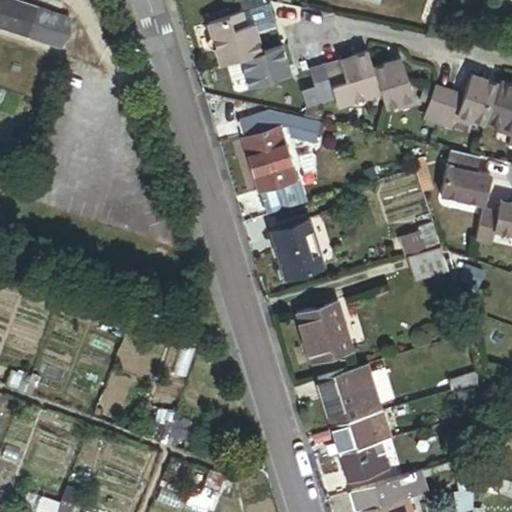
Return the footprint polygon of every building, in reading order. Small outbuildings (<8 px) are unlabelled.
[(63,18),(6,0),(0,0),(0,30),(53,48),(63,18)] [(263,6),(241,13),(246,27),(251,26),(268,20),(263,6)] [(206,24),(211,38),(246,27),(241,13),(206,24)] [(249,38),(254,36),(251,26),(246,27),(249,38)] [(211,38),(220,67),(226,65),(238,61),(260,54),(254,36),(249,38),(246,27),(211,38)] [(289,76),(280,48),(260,54),(238,61),(244,80),(247,89),(289,76)] [(371,68),(366,53),(344,60),(346,67),(339,69),(349,104),(379,94),(371,68)] [(344,60),(337,63),(339,69),(346,67),(344,60)] [(244,80),(238,61),(226,65),(232,84),(244,80)] [(379,94),(384,109),(411,101),(400,64),(392,67),(390,62),(371,68),(379,94)] [(322,67),(307,71),(314,91),(301,94),(306,112),(303,118),(318,121),(321,106),(332,102),(324,74),(322,67)] [(349,104),(339,69),(324,74),(332,102),(334,108),(349,104)] [(469,122),(482,127),(483,123),(497,86),(471,77),(469,82),(463,97),(456,117),(469,122)] [(511,87),(499,82),(497,86),(483,123),(510,133),(511,126),(511,87)] [(421,120),(435,125),(448,91),(434,86),(431,93),(427,106),(421,120)] [(427,106),(431,93),(422,90),(417,102),(427,106)] [(448,91),(435,125),(450,131),(456,117),(463,97),(448,91)] [(278,127),(273,112),(266,110),(236,119),(242,138),(278,127)] [(321,123),(273,112),(278,127),(286,125),(289,136),(317,144),(321,123)] [(456,117),(450,131),(464,136),(469,122),(456,117)] [(294,180),(278,127),(242,138),(258,191),(294,180)] [(482,161),(451,152),(440,192),(485,205),(492,180),(480,177),(481,172),(479,172),(482,161)] [(424,159),(412,162),(421,194),(433,190),(424,159)] [(366,168),(370,178),(380,174),(377,164),(366,168)] [(511,203),(499,201),(498,206),(509,209),(511,203)] [(498,206),(497,213),(483,210),(476,239),(490,243),(493,231),(511,235),(511,203),(509,209),(498,206)] [(305,218),(269,229),(281,269),(284,278),(320,267),(305,218)] [(437,244),(430,221),(421,223),(426,239),(429,249),(438,247),(437,244)] [(429,249),(426,239),(412,243),(416,254),(429,249)] [(444,268),(438,247),(429,249),(416,254),(412,255),(419,276),(444,268)] [(284,278),(281,269),(276,270),(279,280),(284,278)] [(295,315),(310,364),(351,351),(344,331),(336,333),(332,320),(341,318),(336,302),(295,315)] [(359,377),(357,369),(316,382),(321,400),(362,387),(359,377)] [(372,373),(359,377),(362,387),(368,404),(369,409),(382,404),(372,373)] [(475,374),(446,382),(449,393),(458,390),(475,385),(475,374)] [(475,385),(458,390),(462,402),(475,399),(475,385)] [(368,404),(362,387),(321,400),(330,429),(362,419),(358,407),(368,404)] [(362,419),(371,416),(369,409),(368,404),(358,407),(362,419)] [(371,416),(362,419),(370,445),(380,442),(389,439),(380,413),(371,416)] [(370,445),(362,419),(330,429),(335,443),(338,455),(370,445)] [(412,443),(408,433),(389,439),(392,449),(412,443)] [(473,454),(473,433),(452,440),(457,459),(473,454)] [(380,442),(370,445),(374,457),(383,454),(384,454),(380,442)] [(338,455),(335,443),(323,447),(327,458),(338,455)] [(370,445),(338,455),(347,484),(388,471),(383,454),(374,457),(370,445)] [(456,511),(471,508),(472,454),(457,459),(451,461),(458,490),(452,491),(454,511),(456,511)] [(474,470),(499,479),(504,465),(474,455),(474,470)] [(424,477),(451,468),(449,462),(390,479),(396,499),(400,511),(413,511),(409,495),(428,490),(424,477)] [(494,492),(499,479),(474,470),(473,485),(494,492)] [(396,499),(390,479),(349,492),(355,511),(396,499)] [(400,511),(396,499),(355,511),(354,511),(400,511)]
